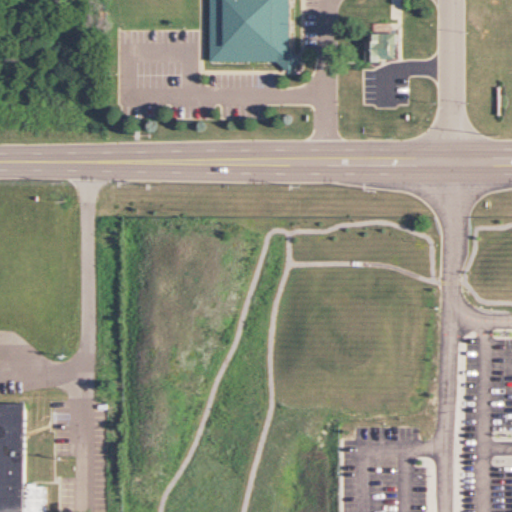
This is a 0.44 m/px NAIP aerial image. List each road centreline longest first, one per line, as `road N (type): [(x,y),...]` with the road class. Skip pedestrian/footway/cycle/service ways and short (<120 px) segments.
road 1 (tertiary): [(511,156),(0,157)]
road 2 (residential): [(455,156),(455,0)]
